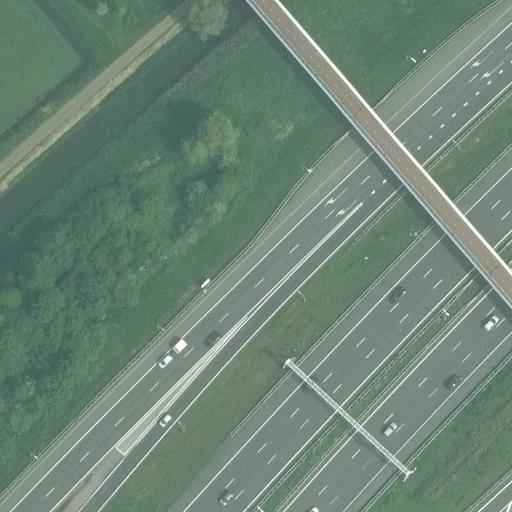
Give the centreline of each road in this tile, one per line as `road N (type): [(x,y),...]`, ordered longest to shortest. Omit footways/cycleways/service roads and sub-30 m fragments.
road 1 (motorway): [(356,198),(31,511)]
road 2 (motorway): [(511,199),(214,511)]
road 3 (motorway): [(356,198),(88,511)]
road 4 (motorway): [(315,511),(511,305)]
road 5 (track): [(0,172),(195,0)]
road 6 (motorway): [(511,58),(356,198)]
